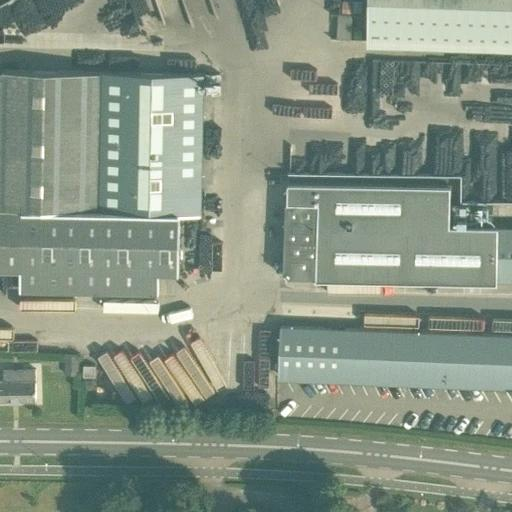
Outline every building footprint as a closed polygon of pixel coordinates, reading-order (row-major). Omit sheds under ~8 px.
[(511,0),(368,0),(367,38),(511,42),(511,0)] [(494,79),(511,78),(511,61),(493,62),(494,79)] [(3,69),(0,71),(0,207),(22,209),(21,289),(160,292),(161,271),(181,272),(182,211),(202,211),(203,73),(102,72),(3,69)] [(511,279),(511,227),(449,226),(450,185),(289,182),(288,201),(286,201),(284,275),(511,279)] [(486,329),(511,330),(511,316),(486,315),(486,329)] [(511,334),(281,325),(279,374),(511,383),(511,334)] [(79,354),(66,353),(65,373),(78,374),(79,354)] [(96,377),(96,365),(84,365),(84,377),(96,377)] [(0,400),(36,400),(36,369),(3,369),(4,379),(0,379),(0,400)]
